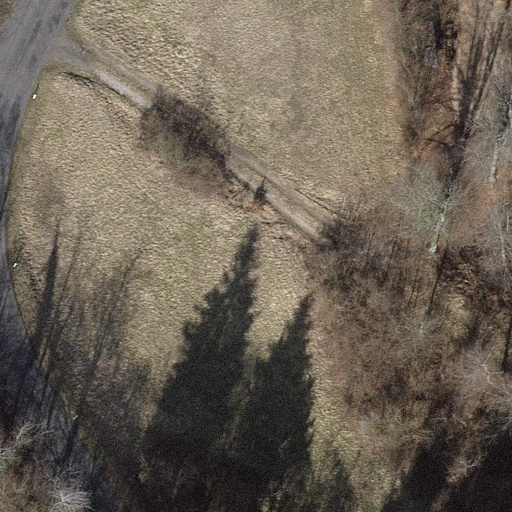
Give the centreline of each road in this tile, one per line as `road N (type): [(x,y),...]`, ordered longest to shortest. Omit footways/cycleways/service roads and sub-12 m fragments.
road 1 (track): [(37,21),(511,366)]
road 2 (tertiary): [(0,322),(11,356),(119,511)]
road 3 (tertiary): [(50,0),(0,115)]
